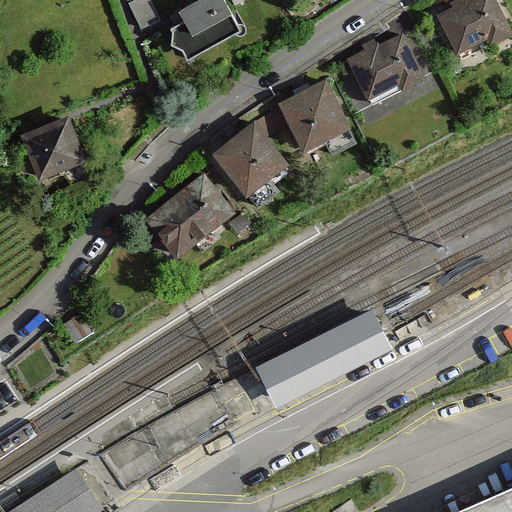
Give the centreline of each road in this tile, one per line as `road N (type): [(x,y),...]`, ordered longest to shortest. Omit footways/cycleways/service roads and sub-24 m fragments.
road 1 (residential): [(0,352),(178,135),(380,0)]
road 2 (unknown): [(192,511),(213,486),(273,444),(511,292)]
road 3 (unclassified): [(511,418),(243,511)]
